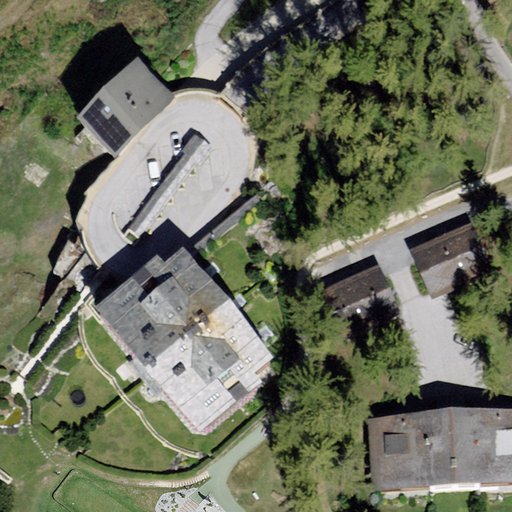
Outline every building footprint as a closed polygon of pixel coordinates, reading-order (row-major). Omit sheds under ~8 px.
[(103,171),(166,109),(128,71),(65,133),(103,171)] [(458,245),(402,272),(423,315),(479,288),(458,245)] [(268,375),(158,251),(72,327),(182,450),(268,375)] [(398,323),(375,273),(317,300),(340,349),(398,323)] [(511,495),(511,419),(358,427),(361,502),(511,495)]
